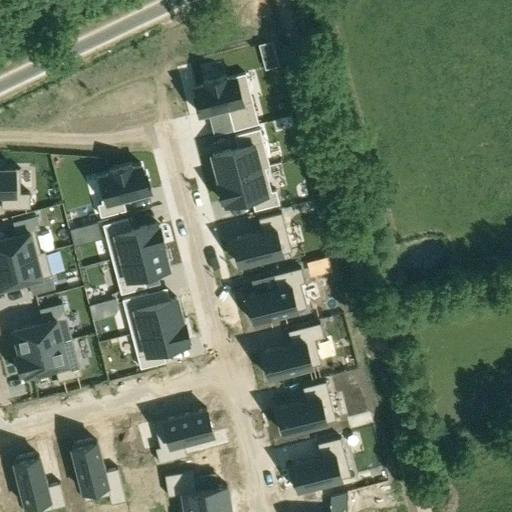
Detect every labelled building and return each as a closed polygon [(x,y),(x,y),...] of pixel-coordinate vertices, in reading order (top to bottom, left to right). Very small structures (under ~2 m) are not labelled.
[(196,94),(194,94),(199,113),(227,105),(233,129),(258,122),(245,72),(226,77),(226,74),(203,80),(204,82),(194,85),(196,94)] [(213,155),(209,156),(212,169),(216,168),(219,178),(269,165),(260,127),(235,133),(238,145),(212,152),(213,155)] [(0,193),(1,193),(1,207),(30,206),(30,191),(17,191),(17,164),(3,164),(3,161),(0,160),(0,193)] [(109,171),(95,175),(102,202),(97,203),(101,215),(126,209),(123,197),(151,190),(146,171),(144,172),(141,163),(132,165),(131,163),(109,169),(109,171)] [(219,181),(217,181),(222,200),(224,200),(225,203),(251,196),(254,209),(279,202),(276,188),(271,190),(265,167),(270,165),(269,165),(219,178),(219,181)] [(262,229),(230,237),(237,265),(284,253),(277,226),(285,224),(282,211),(258,217),(262,229)] [(0,260),(41,250),(35,229),(39,228),(35,213),(13,219),(16,231),(0,234),(0,260)] [(127,215),(103,222),(112,257),(163,243),(162,242),(166,241),(161,222),(157,223),(156,220),(130,227),(127,215)] [(163,243),(112,257),(121,291),(146,285),(143,273),(169,267),(163,243)] [(41,250),(0,260),(0,286),(28,279),(32,292),(55,286),(45,249),(41,250)] [(247,297),(243,297),(249,317),(252,317),(253,319),(306,305),(300,281),(305,280),(301,265),(273,273),(276,286),(246,294),(247,297)] [(147,290),(123,296),(132,331),(182,318),(176,295),(150,301),(147,290)] [(43,318),(12,326),(18,350),(72,336),(62,300),(39,306),(43,318)] [(182,318),(132,331),(141,366),(165,360),(162,348),(188,341),(187,338),(191,337),(186,318),(182,319),(182,318)] [(291,342),(261,350),(267,375),(321,361),(315,337),(324,335),(320,320),(287,328),(291,342)] [(18,351),(15,352),(20,372),(23,371),(24,374),(55,366),(59,379),(81,373),(72,336),(18,350),(18,351)] [(306,397),(274,405),(282,433),(328,421),(321,395),(329,393),(326,379),(303,385),(306,397)] [(207,407),(154,421),(160,445),(155,446),(159,461),(187,454),(183,438),(213,430),(207,407)] [(291,465),(287,466),(293,486),(296,485),(297,488),(351,474),(340,434),(316,441),(320,454),(290,462),(291,465)] [(96,438),(71,444),(85,499),(109,493),(111,502),(126,499),(118,466),(104,469),(96,438)] [(41,452),(12,459),(23,506),(50,499),(52,507),(66,504),(60,481),(49,483),(41,452)] [(192,468),(164,472),(167,494),(177,492),(180,511),(194,511),(230,506),(227,483),(195,488),(192,468)] [(329,494),(329,511),(345,511),(346,490),(329,494)]
